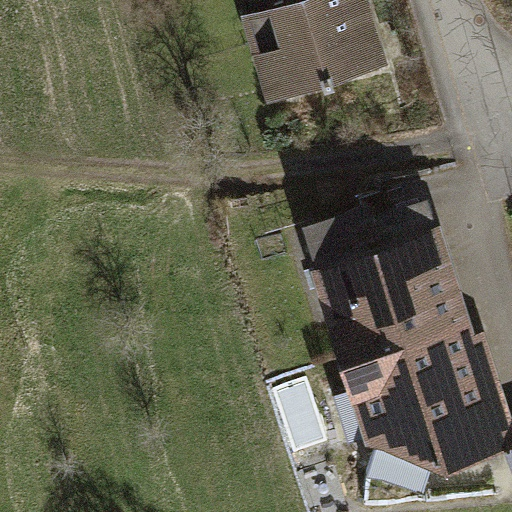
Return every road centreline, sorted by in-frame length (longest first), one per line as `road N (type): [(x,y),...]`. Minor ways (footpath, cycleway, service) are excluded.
road 1 (track): [(0,162),(212,177),(461,139)]
road 2 (residential): [(451,0),(488,132)]
